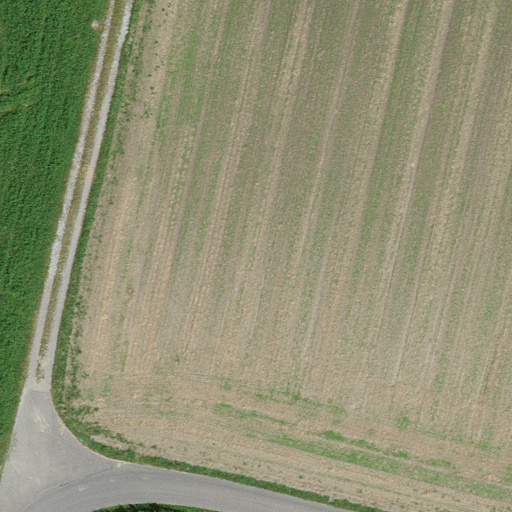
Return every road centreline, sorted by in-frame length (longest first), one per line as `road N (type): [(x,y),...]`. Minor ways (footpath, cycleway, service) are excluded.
road 1 (track): [(44,488),(31,395),(119,0)]
road 2 (unclassified): [(310,511),(147,474),(44,488),(23,511)]
